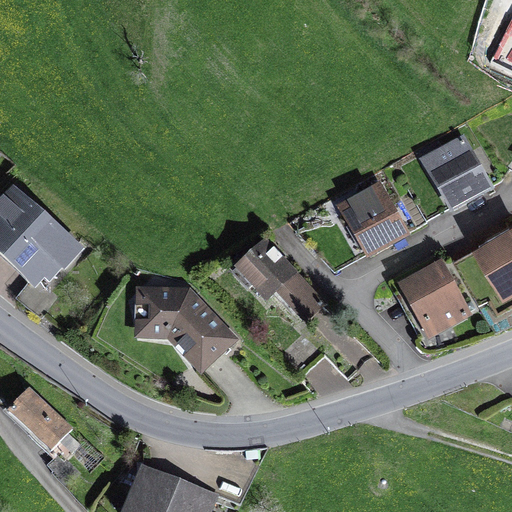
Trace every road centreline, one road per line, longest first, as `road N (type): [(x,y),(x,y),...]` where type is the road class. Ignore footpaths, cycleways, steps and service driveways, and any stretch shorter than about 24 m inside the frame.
road 1 (secondary): [(432,384),(296,428),(217,437),(131,414),(0,322)]
road 2 (residential): [(511,202),(343,296),(432,384)]
road 3 (track): [(374,404),(394,422),(511,462)]
